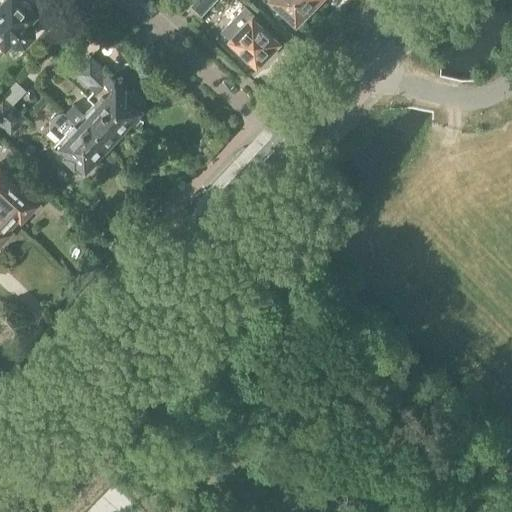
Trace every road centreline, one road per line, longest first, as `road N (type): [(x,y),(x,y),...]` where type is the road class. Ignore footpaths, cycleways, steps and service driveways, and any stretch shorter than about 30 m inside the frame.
road 1 (tertiary): [(79,359),(283,139)]
road 2 (residential): [(285,511),(163,438),(79,359)]
road 3 (residential): [(283,139),(130,0)]
road 4 (residential): [(511,80),(465,99),(376,77),(353,62)]
